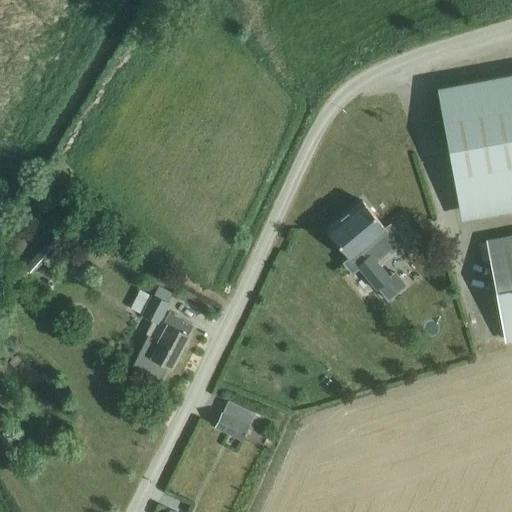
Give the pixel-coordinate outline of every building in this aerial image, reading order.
[(511,73),(438,87),(449,150),(459,206),(511,196),(511,73)] [(362,201),(327,229),(349,256),(342,262),(351,273),(358,267),(376,290),(389,276),(377,260),(401,240),(388,224),(384,227),(374,214),(362,200),(362,201)] [(51,236),(18,273),(25,279),(58,242),(51,236)] [(511,236),(489,241),(507,337),(511,336),(511,236)] [(152,296),(143,314),(154,320),(153,322),(158,324),(160,321),(168,304),(152,296)] [(148,335),(133,366),(161,380),(168,365),(170,366),(171,367),(193,324),(168,312),(163,323),(160,321),(158,324),(153,322),(147,335),(148,335)] [(222,413),(215,427),(242,440),(249,426),(222,413)]
